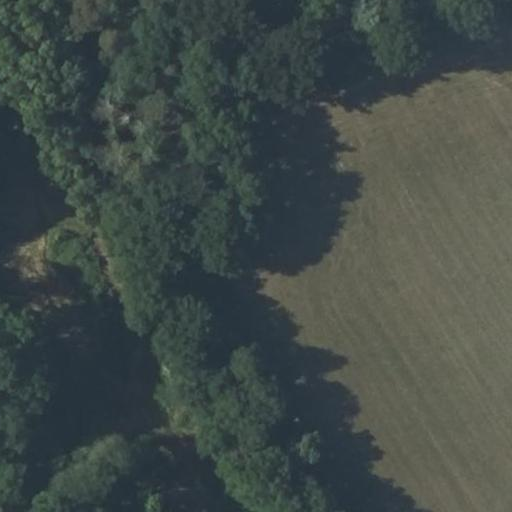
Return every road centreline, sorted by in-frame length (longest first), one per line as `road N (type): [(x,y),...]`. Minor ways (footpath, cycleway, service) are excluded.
road 1 (track): [(33,0),(76,185),(63,292),(96,302),(138,287),(180,307),(205,386),(326,511)]
road 2 (track): [(356,511),(228,283),(254,206),(264,91)]
